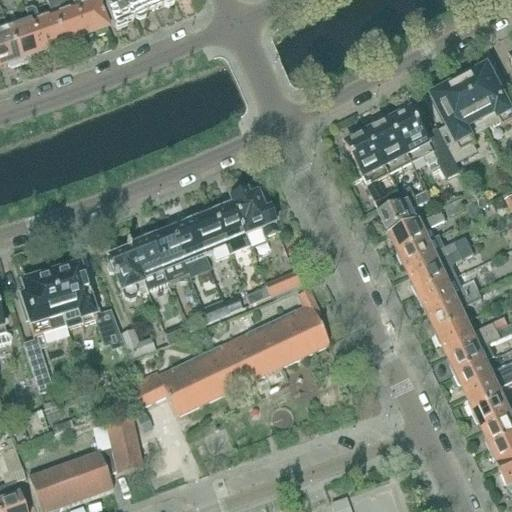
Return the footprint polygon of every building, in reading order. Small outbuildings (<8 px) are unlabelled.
[(65,0),(60,2),(59,0),(47,0),(45,1),(51,18),(64,52),(75,48),(74,44),(85,40),(70,0),(65,0)] [(105,33),(108,32),(95,0),(70,0),(85,40),(94,37),(95,40),(106,36),(105,33)] [(119,31),(124,29),(126,24),(133,21),(124,0),(100,0),(113,30),(115,29),(119,31)] [(146,15),(154,12),(149,0),(124,0),(133,21),(135,20),(140,22),(144,20),(146,15)] [(149,0),(154,12),(162,8),(167,10),(172,8),(174,3),(175,3),(173,0),(149,0)] [(38,23),(34,13),(31,11),(25,13),(30,26),(29,26),(40,56),(51,52),(53,56),(64,52),(51,18),(38,23)] [(29,60),(40,56),(29,26),(8,34),(20,68),(31,64),(29,60)] [(8,34),(0,36),(0,70),(7,68),(9,72),(20,68),(8,34)] [(499,85),(496,87),(488,72),(478,77),(477,74),(464,81),(465,84),(464,85),(473,104),(472,105),(487,133),(501,126),(503,130),(511,125),(511,118),(500,95),(503,93),(499,85)] [(445,128),(446,127),(447,130),(437,135),(438,137),(453,167),(453,169),(478,156),(474,149),(475,149),(471,142),(487,133),(472,105),(473,104),(464,85),(460,87),(458,84),(445,91),(447,94),(433,101),(440,116),(438,117),(445,128)] [(425,140),(413,115),(404,120),(401,117),(397,116),(393,118),(391,122),(392,126),(391,127),(411,168),(425,162),(428,169),(437,165),(447,184),(458,178),(453,169),(453,167),(438,137),(437,135),(425,140)] [(389,179),(411,168),(391,127),(379,133),(378,129),(367,135),(389,179)] [(377,186),(389,179),(367,135),(355,141),(356,144),(345,150),(342,153),(342,157),(344,161),(347,162),(351,161),(366,191),(367,190),(374,204),(374,205),(380,216),(402,204),(396,193),(383,199),(377,186)] [(426,197),(420,186),(398,196),(402,204),(405,203),(407,206),(420,200),(425,198),(426,197)] [(257,198),(249,201),(246,195),(229,203),(231,208),(245,241),(261,234),(264,242),(278,236),(275,229),(276,228),(269,213),(264,215),(257,198)] [(412,213),(423,208),(420,200),(407,206),(381,219),(384,226),(382,227),(386,236),(389,235),(390,237),(417,224),(412,213)] [(448,218),(466,210),(462,202),(444,211),(448,218)] [(249,250),(245,241),(231,208),(223,211),(222,209),(209,214),(224,249),(227,259),(249,250)] [(211,254),(224,249),(209,214),(197,219),(197,222),(190,225),(204,261),(213,258),(211,254)] [(445,226),(441,217),(391,240),(395,248),(394,251),(398,260),(436,242),(431,232),(445,226)] [(197,264),(204,261),(190,225),(181,228),(180,226),(168,231),(182,266),(196,261),(197,264)] [(187,279),(182,266),(168,231),(155,236),(156,239),(149,241),(167,287),(187,279)] [(167,287),(149,241),(128,250),(141,283),(144,290),(146,295),(167,287)] [(445,253),(439,241),(436,242),(398,260),(403,270),(405,270),(410,280),(471,251),(467,243),(445,253)] [(144,290),(141,283),(128,250),(125,251),(127,255),(107,264),(114,283),(115,282),(120,297),(121,296),(123,302),(129,304),(135,302),(137,296),(136,293),(144,290)] [(417,301),(448,286),(458,282),(452,270),(474,259),(471,251),(410,280),(414,289),(413,292),(417,301)] [(92,312),(78,269),(66,273),(65,270),(47,275),(62,320),(65,331),(66,334),(94,325),(98,337),(99,336),(104,352),(109,350),(110,355),(122,351),(110,314),(100,318),(97,310),(92,312)] [(39,398),(53,394),(40,353),(47,351),(43,338),(65,331),(62,320),(47,275),(33,280),(34,283),(22,287),(26,300),(20,301),(34,344),(22,347),(39,398)] [(298,275),(264,288),(266,292),(269,301),(303,287),(298,275)] [(474,288),(453,298),(448,286),(417,301),(422,310),(424,311),(429,320),(478,297),(474,288)] [(222,304),(228,319),(242,313),(237,300),(230,303),(224,289),(217,292),(222,304)] [(320,320),(308,295),(306,291),(297,295),(304,312),(161,379),(159,376),(129,390),(139,413),(165,401),(175,422),(328,350),(315,322),(320,320)] [(248,310),(269,301),(266,292),(244,301),(248,310)] [(461,315),(482,305),(478,297),(429,320),(433,329),(432,332),(437,341),(467,327),(461,315)] [(214,325),(228,319),(222,304),(208,310),(214,325)] [(190,320),(195,332),(207,328),(202,315),(190,320)] [(0,318),(0,349),(9,347),(10,343),(9,340),(5,339),(0,318)] [(448,360),(497,337),(511,330),(507,322),(472,339),(467,327),(437,341),(441,350),(443,351),(448,360)] [(180,330),(163,337),(168,348),(185,341),(180,330)] [(456,381),(486,367),(480,355),(511,339),(511,332),(511,330),(497,337),(448,360),(452,369),(451,372),(456,381)] [(138,346),(133,333),(121,338),(131,363),(155,354),(150,342),(138,346)] [(467,400),(511,379),(511,369),(491,379),(486,367),(456,381),(460,391),(463,391),(467,400)] [(499,395),(511,389),(511,379),(467,400),(470,408),(469,410),(473,419),(504,405),(499,395)] [(32,446),(97,424),(88,399),(24,421),(32,446)] [(484,436),(511,422),(511,412),(508,414),(504,405),(473,419),(478,428),(480,429),(484,436)] [(490,454),(511,444),(511,422),(484,436),(487,442),(486,445),(490,454)] [(116,479),(142,474),(131,425),(105,431),(110,454),(99,458),(99,457),(28,483),(38,511),(65,511),(112,495),(107,479),(115,476),(116,479)] [(25,483),(9,442),(6,443),(8,449),(0,452),(0,457),(1,460),(0,460),(0,478),(2,478),(6,490),(0,491),(0,511),(22,511),(13,487),(25,483)] [(511,465),(511,444),(490,454),(494,463),(497,464),(500,470),(500,471),(511,465)] [(511,465),(500,471),(500,470),(498,471),(508,492),(511,495),(511,465)] [(350,511),(348,506),(346,501),(330,506),(332,511),(350,511)]
